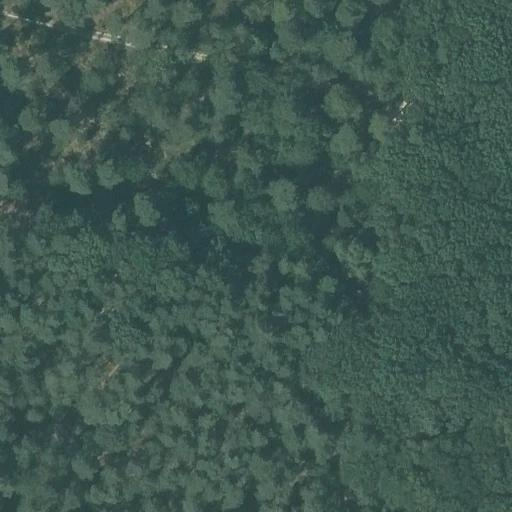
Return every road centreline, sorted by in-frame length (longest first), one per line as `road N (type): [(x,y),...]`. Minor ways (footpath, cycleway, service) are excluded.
road 1 (track): [(0,16),(400,100)]
road 2 (track): [(373,282),(328,511)]
road 3 (track): [(400,100),(373,282)]
